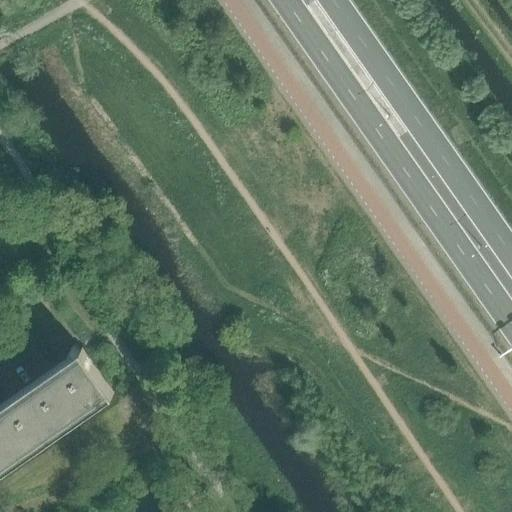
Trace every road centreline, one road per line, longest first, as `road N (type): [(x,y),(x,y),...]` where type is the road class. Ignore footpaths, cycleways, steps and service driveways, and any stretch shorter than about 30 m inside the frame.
road 1 (primary): [(283,0),(511,324)]
road 2 (primary): [(511,257),(331,0)]
